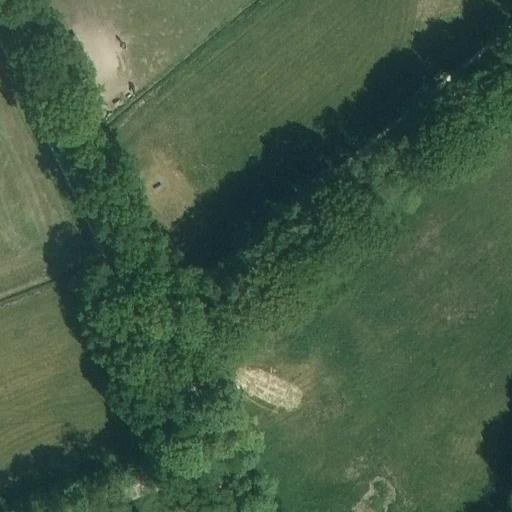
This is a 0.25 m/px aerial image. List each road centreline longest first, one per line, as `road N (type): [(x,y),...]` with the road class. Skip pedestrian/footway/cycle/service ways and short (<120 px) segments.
road 1 (track): [(3,0),(208,439),(210,464),(196,484)]
road 2 (track): [(165,342),(511,49)]
road 3 (unclassified): [(238,511),(217,491),(183,483),(78,511)]
